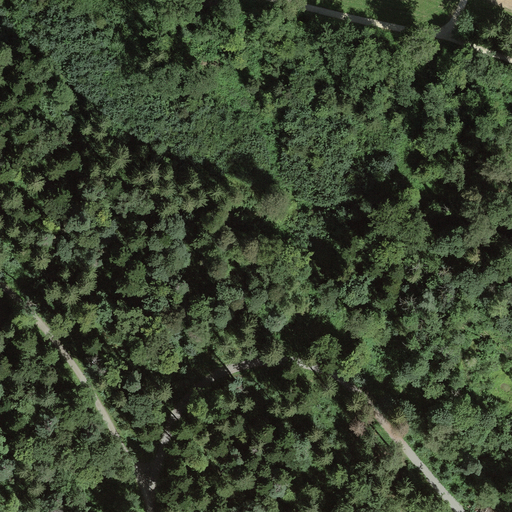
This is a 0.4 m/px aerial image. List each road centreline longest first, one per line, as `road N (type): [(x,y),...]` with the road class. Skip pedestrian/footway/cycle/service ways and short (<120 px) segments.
road 1 (track): [(148,503),(182,398),(221,370),(263,359),(344,380),(461,511)]
road 2 (track): [(0,283),(76,372),(148,503)]
road 3 (track): [(511,61),(446,38),(260,0)]
